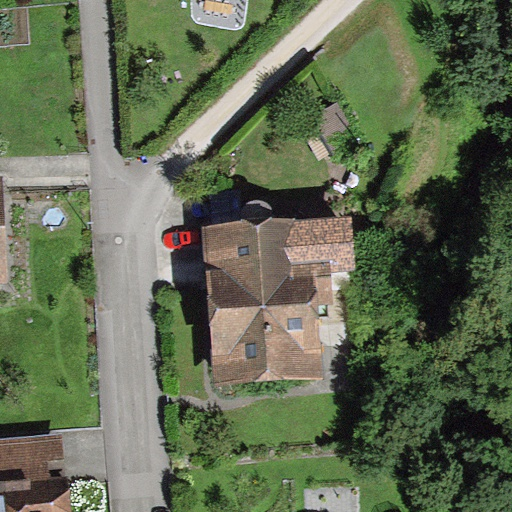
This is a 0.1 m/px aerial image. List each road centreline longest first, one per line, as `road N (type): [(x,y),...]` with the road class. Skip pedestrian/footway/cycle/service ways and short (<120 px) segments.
road 1 (residential): [(347,0),(181,154),(119,245)]
road 2 (residential): [(119,245),(139,511)]
road 3 (residential): [(96,0),(119,245)]
